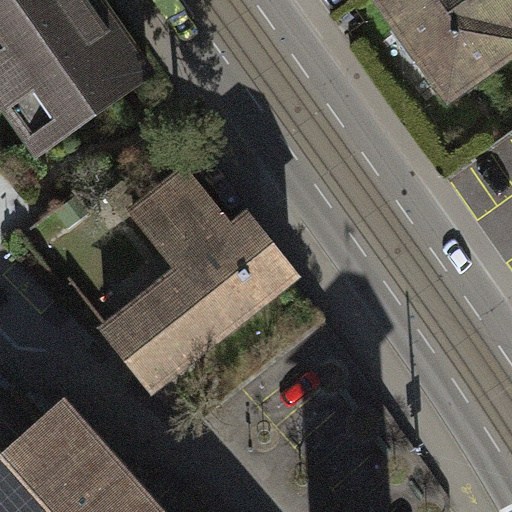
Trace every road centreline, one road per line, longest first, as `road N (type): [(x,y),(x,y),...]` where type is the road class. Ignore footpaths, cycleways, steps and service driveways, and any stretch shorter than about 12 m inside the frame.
road 1 (secondary): [(220,0),(511,415)]
road 2 (residential): [(0,302),(123,418),(220,461),(271,511)]
